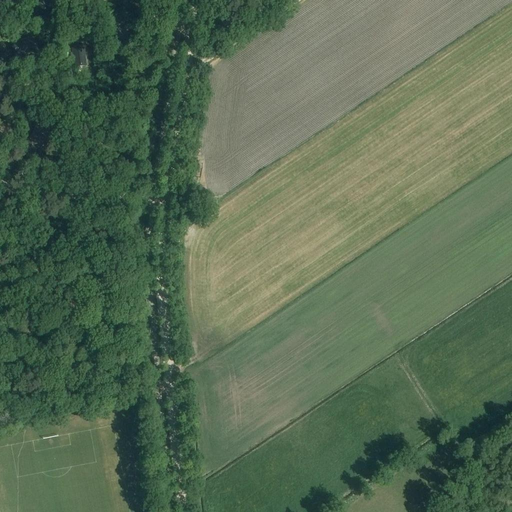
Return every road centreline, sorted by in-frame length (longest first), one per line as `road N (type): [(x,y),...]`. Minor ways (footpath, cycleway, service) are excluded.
road 1 (track): [(195,0),(159,258),(182,511)]
road 2 (track): [(0,182),(61,197),(153,199)]
road 3 (track): [(173,68),(184,72),(297,0)]
road 4 (track): [(62,27),(79,10),(97,9),(180,28)]
